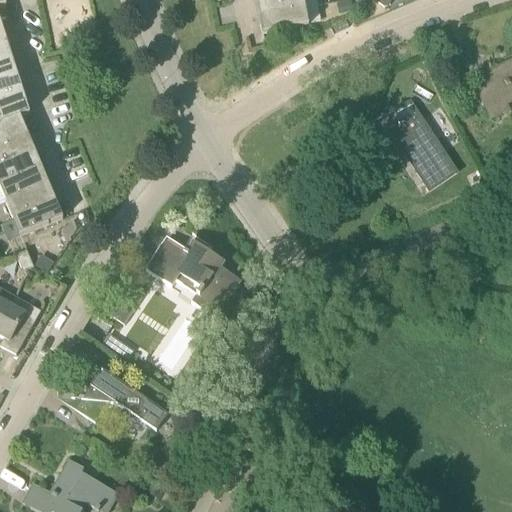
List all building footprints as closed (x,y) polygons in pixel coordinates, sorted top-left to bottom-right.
[(305,9),(302,0),(256,0),(260,18),(305,9)] [(363,0),(354,0),(356,9),(365,7),(363,0)] [(378,0),(378,5),(382,8),(383,9),(390,7),(390,6),(390,0),(378,0)] [(351,1),(337,4),(339,16),(353,13),(351,1)] [(305,9),(260,18),(263,36),(308,28),(305,9)] [(0,67),(13,64),(7,46),(0,48),(0,67)] [(493,85),(477,92),(491,120),(507,112),(504,106),(511,102),(511,63),(488,75),(493,85)] [(0,86),(18,81),(13,64),(0,67),(0,86)] [(0,107),(24,99),(18,81),(0,86),(0,107)] [(0,127),(20,120),(29,116),(24,99),(0,107),(0,127)] [(450,166),(409,106),(357,132),(365,148),(391,136),(423,184),(450,166)] [(0,147),(27,137),(20,120),(0,127),(0,147)] [(0,168),(34,154),(27,137),(0,147),(0,168)] [(0,188),(41,170),(34,154),(0,168),(0,188)] [(0,189),(7,205),(48,187),(41,170),(0,188),(0,189)] [(14,222),(55,204),(48,187),(7,205),(14,222)] [(21,240),(62,222),(55,204),(14,222),(21,240)] [(69,227),(62,231),(67,244),(75,241),(69,227)] [(146,273),(171,290),(180,278),(200,291),(191,305),(215,321),(240,284),(220,271),(224,265),(193,244),(186,254),(167,241),(146,273)] [(33,270),(26,253),(15,258),(22,275),(33,270)] [(143,297),(130,289),(110,319),(123,328),(143,297)] [(0,290),(0,326),(15,299),(0,290)] [(0,348),(16,358),(41,314),(15,299),(0,326),(0,339),(3,342),(0,346),(0,348)] [(128,364),(134,354),(108,336),(101,347),(128,364)] [(95,425),(109,405),(116,406),(156,433),(167,416),(101,372),(91,388),(89,401),(53,397),(95,425)] [(33,486),(22,505),(34,511),(82,511),(86,506),(97,511),(109,511),(118,496),(81,476),(84,471),(68,462),(60,477),(63,478),(52,497),(33,486)] [(180,478),(184,474),(184,468),(179,464),(173,464),(170,469),(170,475),(174,479),(180,478)] [(164,493),(153,486),(148,495),(159,502),(164,493)]
